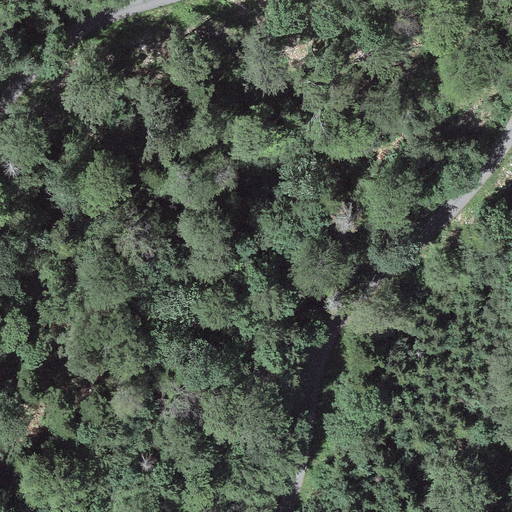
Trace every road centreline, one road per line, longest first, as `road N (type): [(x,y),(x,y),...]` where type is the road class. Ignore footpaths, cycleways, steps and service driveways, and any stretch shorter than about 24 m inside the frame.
road 1 (track): [(511,131),(449,211),(336,323),(317,363),(284,511)]
road 2 (track): [(0,113),(60,44),(105,16),(155,0)]
